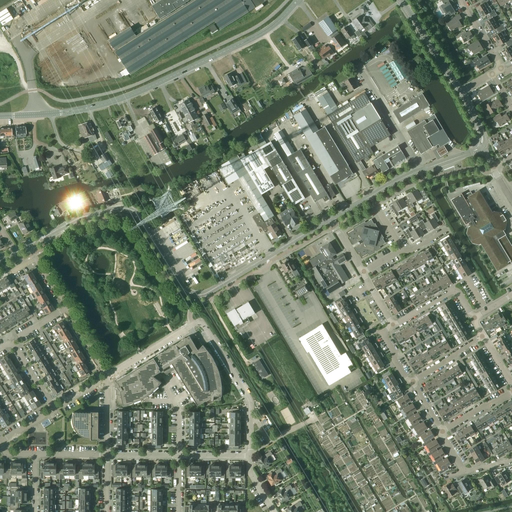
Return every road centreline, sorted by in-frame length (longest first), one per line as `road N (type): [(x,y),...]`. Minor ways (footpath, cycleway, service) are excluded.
road 1 (tertiary): [(28,245),(83,216),(125,208),(137,214),(182,287),(198,295),(329,218)]
road 2 (tertiary): [(0,116),(125,97),(264,32),(298,0)]
road 3 (residential): [(107,376),(201,322),(250,406),(250,456)]
road 4 (residential): [(107,376),(57,408),(7,344)]
road 5 (unclassified): [(419,171),(358,66)]
